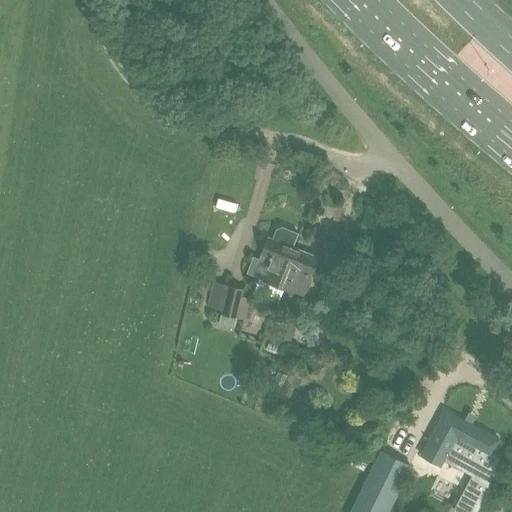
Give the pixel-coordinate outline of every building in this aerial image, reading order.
[(247,272),(278,285),(293,247),(268,236),(259,258),(253,256),(247,272)] [(278,285),(303,295),(312,274),(311,274),(318,257),(293,247),(278,285)] [(245,289),(228,284),(219,324),(235,328),(237,317),(246,319),(251,297),(244,296),(245,289)] [(266,350),(278,354),(282,341),(289,344),(297,323),(279,317),(282,309),(276,307),(265,339),(269,340),(266,350)] [(287,375),(279,372),(276,380),(284,383),(287,375)] [(451,451),(473,463),(479,450),(490,456),(499,439),(445,411),(429,440),(450,452),(451,451)] [(387,511),(410,466),(379,451),(349,511),(387,511)] [(459,511),(475,511),(484,496),(496,472),(483,465),(470,489),(467,487),(456,510),(459,511)]
